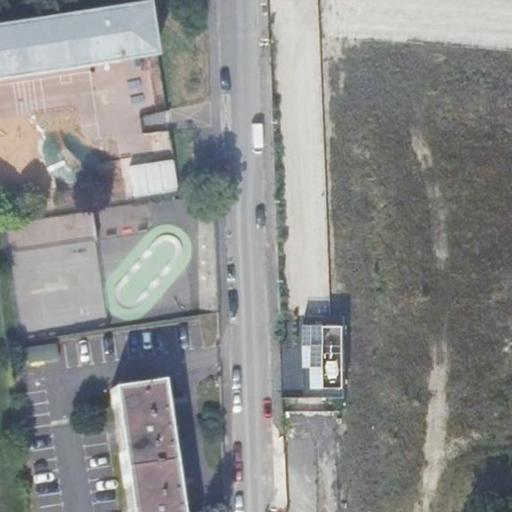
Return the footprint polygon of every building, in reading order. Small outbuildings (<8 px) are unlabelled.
[(0,74),(157,51),(149,0),(126,0),(0,19),(0,74)] [(130,162),(131,193),(175,192),(175,161),(130,162)] [(201,307),(188,196),(95,207),(108,317),(201,307)] [(351,396),(351,324),(306,324),(306,396),(351,396)] [(57,344),(27,349),(29,364),(59,359),(57,344)] [(109,391),(127,511),(178,511),(178,510),(164,414),(159,383),(109,391)]
